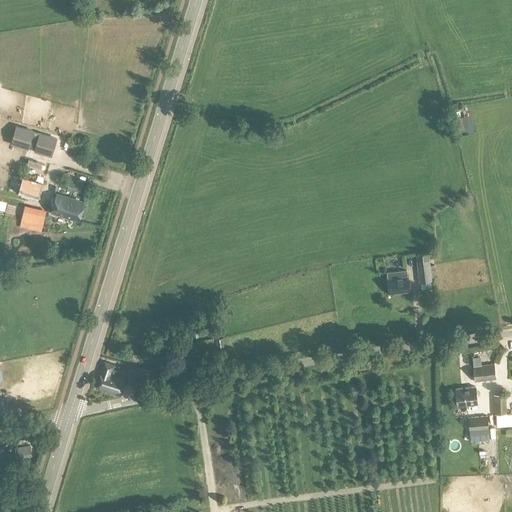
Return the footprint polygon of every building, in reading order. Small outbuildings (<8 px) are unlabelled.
[(10,144),(28,150),(28,148),(36,151),(36,152),(52,157),(55,145),(57,138),(40,132),(39,134),(34,132),(34,130),(16,125),(10,144)] [(23,177),(18,195),(38,200),(44,183),(23,177)] [(80,193),(83,183),(69,179),(66,188),(80,193)] [(57,193),(51,213),(79,221),(85,202),(57,193)] [(0,201),(0,211),(17,214),(18,204),(0,201)] [(25,205),(20,228),(42,233),(47,211),(25,205)] [(429,260),(417,261),(420,283),(431,281),(429,260)] [(407,277),(387,279),(389,293),(409,291),(407,277)] [(216,340),(217,348),(224,347),(223,339),(216,340)] [(184,355),(194,353),(192,344),(172,348),(174,354),(183,352),(184,355)] [(143,345),(141,358),(168,362),(169,348),(143,345)] [(195,360),(188,361),(189,369),(197,368),(195,360)] [(111,375),(114,365),(105,362),(96,388),(121,396),(126,379),(111,375)] [(473,367),(475,382),(496,379),(494,364),(473,367)] [(137,366),(135,375),(157,378),(158,371),(150,369),(150,368),(137,366)] [(135,377),(134,387),(146,389),(147,379),(135,377)] [(468,409),(468,405),(477,404),(475,387),(455,389),(457,406),(460,406),(461,410),(462,411),(465,411),(467,410),(468,409)] [(496,414),(507,413),(506,398),(506,395),(495,396),(496,414)] [(487,416),(468,418),(469,431),(488,429),(487,416)] [(490,441),(489,432),(470,434),(471,442),(490,441)] [(32,456),(31,446),(18,448),(19,458),(32,456)] [(0,460),(0,473),(19,469),(17,458),(1,461),(1,460),(0,460)]
